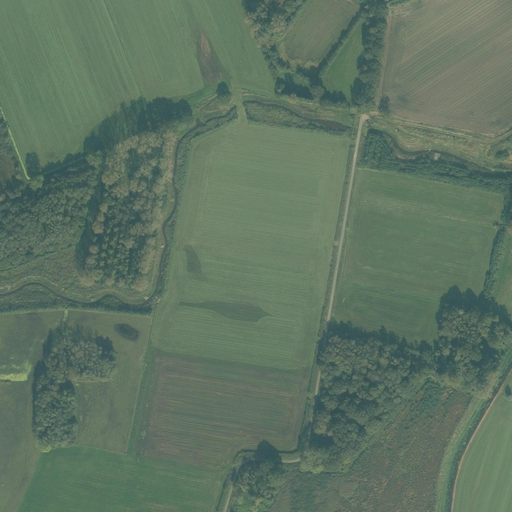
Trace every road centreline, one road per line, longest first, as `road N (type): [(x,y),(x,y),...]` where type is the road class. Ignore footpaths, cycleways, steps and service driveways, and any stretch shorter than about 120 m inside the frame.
road 1 (unclassified): [(222,511),(240,460),(293,460),(305,442),(375,0)]
road 2 (track): [(238,91),(100,166),(80,241)]
road 3 (track): [(377,119),(486,142),(483,157)]
